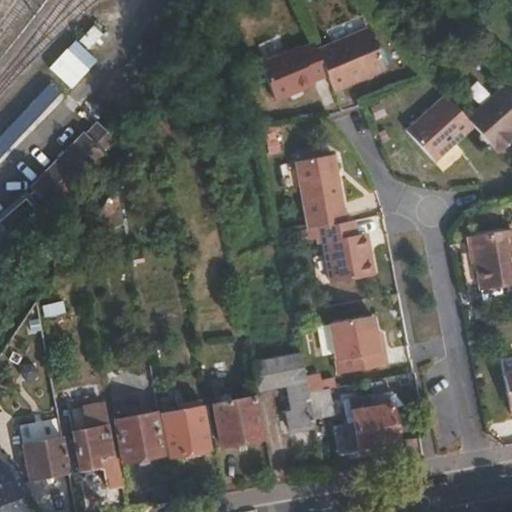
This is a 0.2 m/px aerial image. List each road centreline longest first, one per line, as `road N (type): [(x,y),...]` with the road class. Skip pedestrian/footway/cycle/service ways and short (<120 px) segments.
road 1 (residential): [(481,483),(432,210)]
road 2 (primary): [(481,483),(306,511)]
